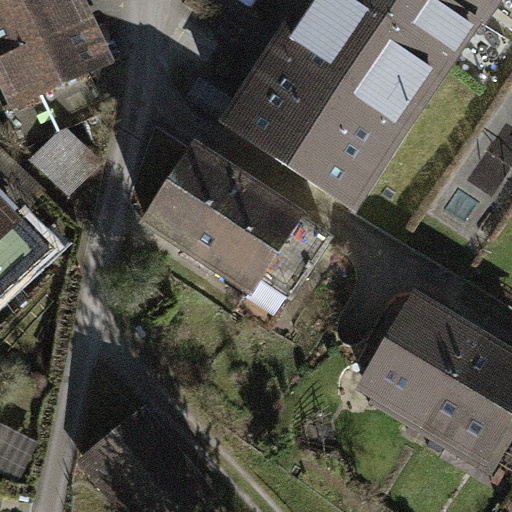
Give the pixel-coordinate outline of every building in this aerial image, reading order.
[(79,0),(8,0),(0,4),(0,84),(5,82),(18,109),(8,114),(24,148),(99,113),(83,80),(110,67),(79,0)] [(309,0),(222,127),(357,219),(507,0),(309,0)] [(101,165),(67,132),(36,164),(70,197),(101,165)] [(330,239),(197,152),(150,224),(252,291),(260,280),(291,300),(330,239)] [(0,217),(0,301),(53,252),(17,214),(7,224),(0,217)] [(511,365),(427,313),(365,412),(494,492),(511,461),(511,365)] [(135,407),(75,458),(120,511),(173,511),(203,487),(135,407)]
